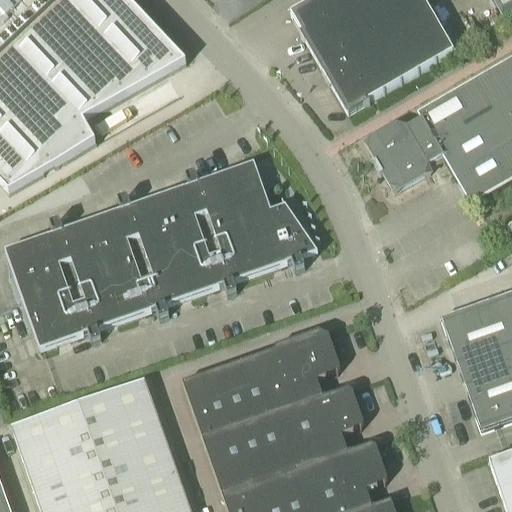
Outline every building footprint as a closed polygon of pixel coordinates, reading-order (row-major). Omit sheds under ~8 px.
[(0,0),(0,189),(9,199),(96,150),(83,128),(186,69),(120,0),(0,0)] [(454,58),(419,0),(325,0),(291,20),(348,120),(454,58)] [(511,0),(492,0),(502,18),(511,12),(511,0)] [(470,210),(474,208),(511,186),(511,63),(417,119),(419,122),(403,131),(401,128),(365,149),(394,199),(430,178),(428,175),(444,165),(470,210)] [(286,212),(284,213),(271,218),(254,170),(200,189),(198,185),(197,186),(195,181),(186,184),(189,193),(132,213),(131,209),(129,210),(128,205),(118,208),(121,217),(64,237),(63,233),(61,234),(60,229),(50,232),(53,241),(5,258),(40,357),(88,340),(91,349),(101,346),(99,341),(100,340),(99,337),(156,317),(159,325),(169,322),(167,317),(168,317),(167,313),(224,293),(227,301),(237,298),(235,293),(236,293),(235,289),(292,269),(295,277),(304,274),(303,269),(304,269),(303,265),(317,260),(286,212)] [(511,299),(441,325),(481,438),(511,426),(511,299)] [(393,511),(391,507),(376,511),(371,511),(366,496),(385,490),(388,485),(377,453),(372,450),(348,458),(342,442),(362,435),(364,429),(353,397),(348,395),(323,403),(317,386),(338,379),(341,374),(329,342),(319,337),(276,352),(273,357),(183,389),(225,511),(393,511)] [(39,511),(188,511),(144,388),(12,434),(39,511)] [(511,511),(511,458),(489,467),(504,511),(511,511)] [(0,511),(9,511),(0,486),(0,511)]
